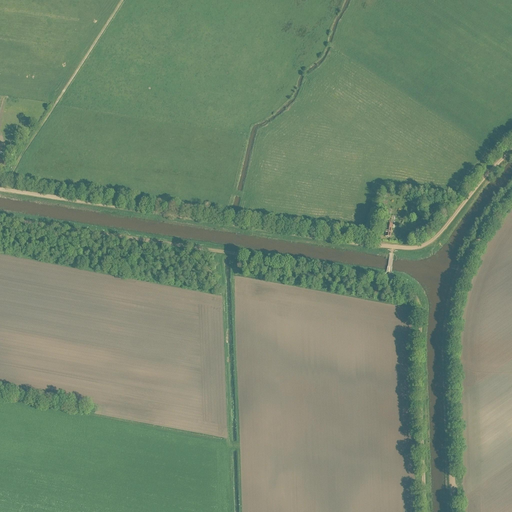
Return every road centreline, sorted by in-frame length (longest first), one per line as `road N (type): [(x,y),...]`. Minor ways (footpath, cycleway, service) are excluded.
road 1 (track): [(392,247),(2,188)]
road 2 (track): [(388,277),(0,218)]
road 3 (track): [(454,511),(453,307),(477,243),(511,197)]
road 4 (track): [(427,511),(421,317),(409,290),(388,277)]
road 5 (unknown): [(122,0),(2,188)]
road 6 (track): [(511,150),(443,232),(392,247)]
